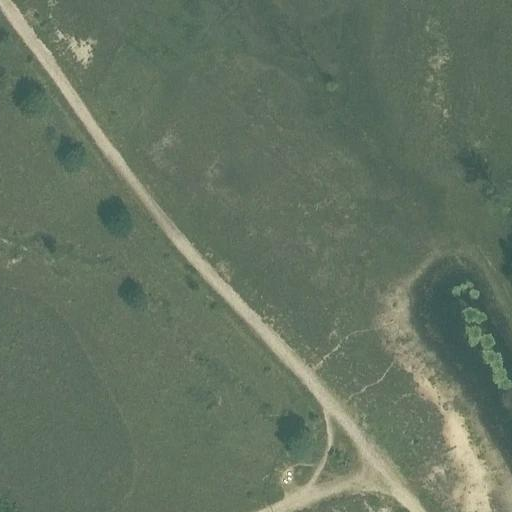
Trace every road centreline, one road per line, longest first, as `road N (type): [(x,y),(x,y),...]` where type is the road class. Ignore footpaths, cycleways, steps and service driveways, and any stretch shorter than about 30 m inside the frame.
road 1 (track): [(379,464),(181,245),(0,0)]
road 2 (track): [(269,511),(379,464)]
